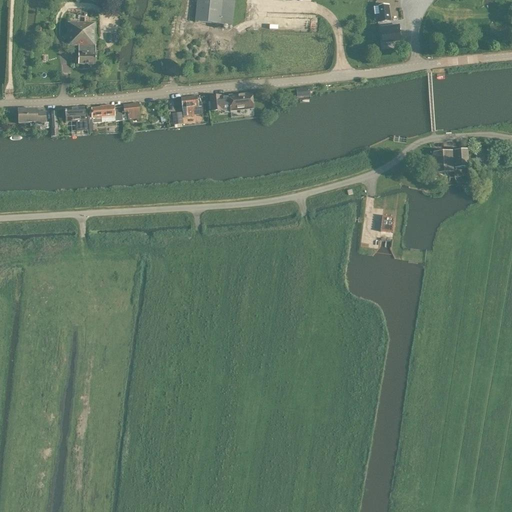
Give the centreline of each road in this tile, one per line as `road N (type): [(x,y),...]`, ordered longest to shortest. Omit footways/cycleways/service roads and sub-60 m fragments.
road 1 (unclassified): [(0,213),(255,200),(366,170),(432,134),(511,134)]
road 2 (tertiary): [(8,101),(511,52)]
road 3 (track): [(86,511),(91,381),(80,209)]
